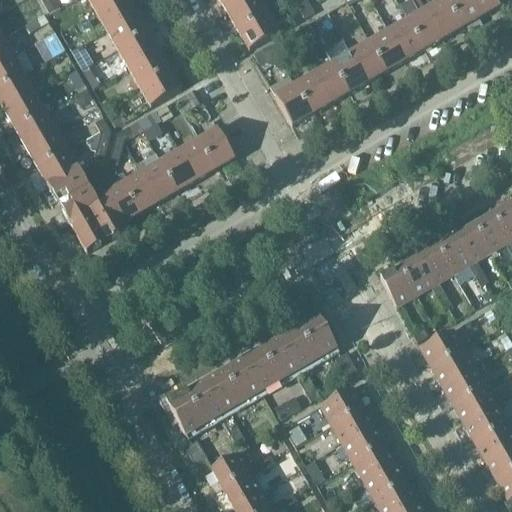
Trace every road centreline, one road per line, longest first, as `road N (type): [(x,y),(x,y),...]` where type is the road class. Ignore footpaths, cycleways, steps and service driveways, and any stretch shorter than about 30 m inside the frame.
road 1 (residential): [(476,511),(338,265)]
road 2 (residential): [(291,185),(69,310)]
road 3 (residential): [(511,57),(291,185)]
road 4 (residential): [(118,388),(338,265)]
road 5 (residential): [(291,185),(184,0)]
road 6 (residential): [(338,265),(511,166)]
road 7 (residential): [(178,511),(131,433),(118,388)]
road 8 (residential): [(69,310),(0,201)]
